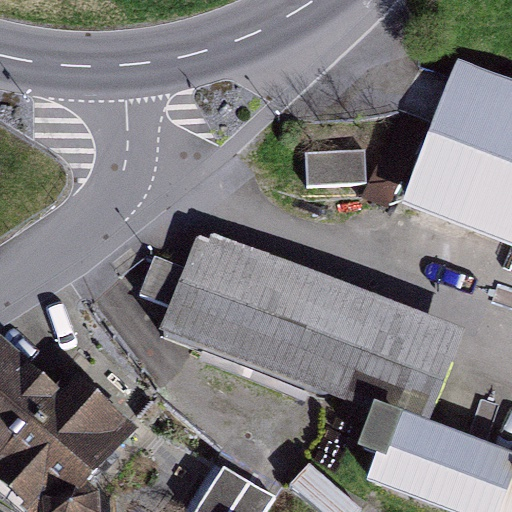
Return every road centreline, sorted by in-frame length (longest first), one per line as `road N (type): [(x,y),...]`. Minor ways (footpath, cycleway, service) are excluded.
road 1 (residential): [(0,306),(155,177),(179,64)]
road 2 (tertiary): [(0,58),(27,65),(179,64)]
road 3 (tertiary): [(179,64),(307,0)]
